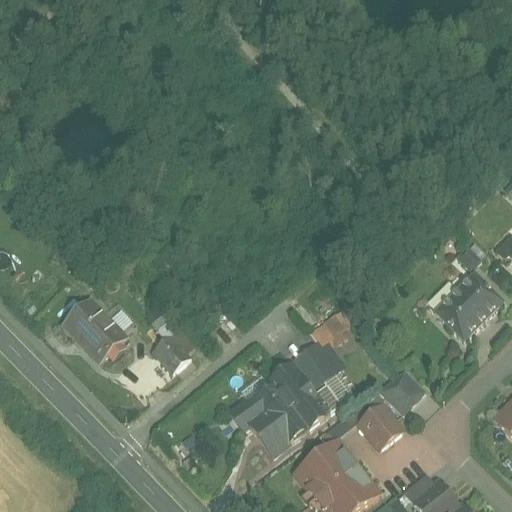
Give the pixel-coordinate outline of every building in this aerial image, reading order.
[(473,275),(484,264),(470,249),(459,260),(473,275)] [(477,274),(436,315),(467,346),(508,306),(477,274)] [(101,369),(130,340),(94,303),(65,331),(101,369)] [(343,310),(320,323),(334,349),(357,336),(343,310)] [(169,379),(198,356),(164,313),(146,327),(159,344),(148,353),(169,379)] [(321,345),(291,367),(315,399),(344,377),(321,345)] [(329,422),(290,371),(231,416),(249,439),(255,434),(276,462),(329,422)] [(386,397),(405,417),(428,397),(409,376),(386,397)] [(511,405),(496,422),(511,438),(511,405)] [(360,429),(382,456),(406,437),(383,409),(360,429)] [(296,479),(322,511),(367,511),(384,499),(372,485),(353,460),(340,444),(296,479)] [(415,505),(437,487),(429,477),(406,494),(415,505)] [(457,511),(462,509),(442,484),(437,487),(415,505),(420,511),(457,511)]
